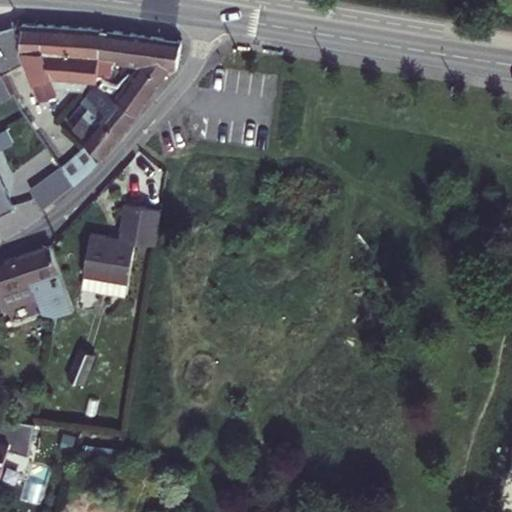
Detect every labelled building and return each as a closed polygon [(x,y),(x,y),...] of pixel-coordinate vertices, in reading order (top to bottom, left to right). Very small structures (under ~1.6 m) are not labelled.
[(12,27),(0,30),(0,74),(19,66),(14,54),(18,27),(12,27)] [(79,30),(18,27),(14,54),(19,66),(36,107),(51,100),(47,93),(54,90),(49,78),(50,76),(92,82),(93,77),(101,33),(79,30)] [(173,42),(101,33),(93,77),(106,80),(109,63),(126,66),(124,78),(120,82),(125,86),(145,100),(163,75),(167,77),(172,70),(178,44),(173,42)] [(132,118),(145,100),(125,86),(115,97),(99,86),(96,90),(111,102),(132,118)] [(117,138),(132,118),(111,102),(100,117),(84,104),(80,109),(117,138)] [(100,159),(117,138),(80,109),(75,116),(91,128),(80,142),(86,147),(100,159)] [(69,188),(100,159),(86,147),(56,170),(69,188)] [(0,214),(18,205),(0,167),(0,214)] [(40,216),(69,188),(56,170),(28,193),(40,216)] [(121,240),(95,235),(85,288),(128,297),(138,244),(153,247),(159,211),(128,205),(121,240)] [(40,295),(46,310),(74,299),(54,241),(7,260),(8,262),(0,265),(0,291),(7,308),(40,295)] [(89,359),(79,356),(69,383),(79,386),(89,359)] [(106,365),(89,359),(79,386),(95,393),(106,365)] [(30,458),(35,425),(0,419),(0,477),(3,479),(10,452),(30,458)]
